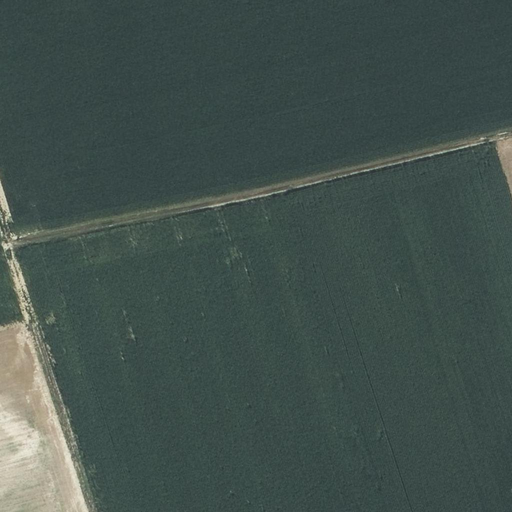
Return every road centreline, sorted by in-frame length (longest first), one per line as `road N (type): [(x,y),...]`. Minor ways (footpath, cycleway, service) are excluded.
road 1 (track): [(511,131),(7,246)]
road 2 (track): [(92,511),(0,222)]
